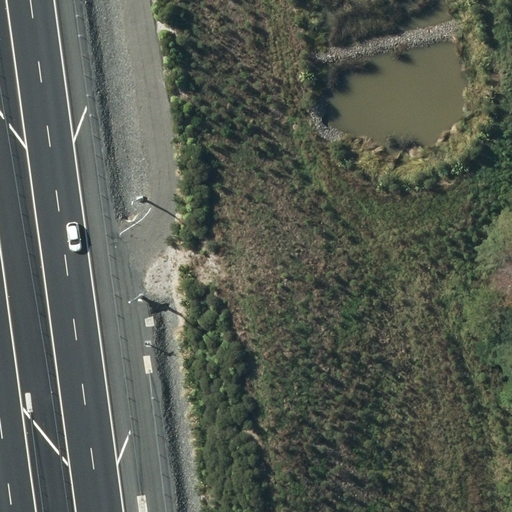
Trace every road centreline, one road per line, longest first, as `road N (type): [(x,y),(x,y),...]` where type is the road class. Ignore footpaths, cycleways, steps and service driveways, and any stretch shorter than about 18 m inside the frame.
road 1 (motorway): [(32,0),(101,511)]
road 2 (track): [(113,259),(139,251),(161,224),(133,0)]
